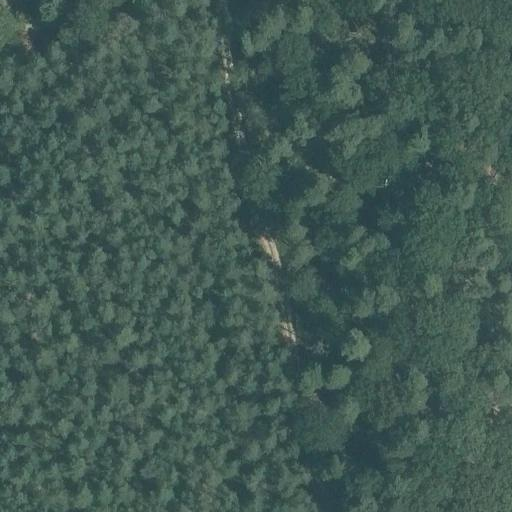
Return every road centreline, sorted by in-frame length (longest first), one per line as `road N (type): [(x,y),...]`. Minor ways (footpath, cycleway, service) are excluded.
road 1 (track): [(333,511),(201,0)]
road 2 (track): [(0,41),(125,0)]
